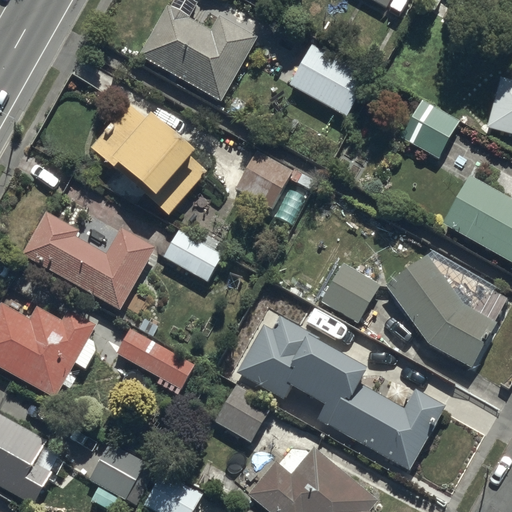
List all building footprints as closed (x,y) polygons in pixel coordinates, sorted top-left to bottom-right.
[(390,0),(365,0),(384,11),(390,0)] [(487,23),(466,11),(458,26),(479,38),(487,23)] [(173,15),(147,60),(219,101),(251,45),(217,26),(209,40),(186,27),(188,24),(173,15)] [(367,83),(314,53),(293,88),(347,118),(367,83)] [(511,90),(505,88),(492,134),(511,139),(511,90)] [(459,125),(421,103),(401,139),(438,160),(459,125)] [(146,125),(130,110),(93,152),(166,216),(203,175),(184,159),(189,154),(151,120),(146,125)] [(291,179),(253,157),(233,193),(270,214),(291,179)] [(511,208),(477,187),(451,231),(511,268),(511,208)] [(73,240),(53,228),(33,263),(118,312),(153,251),(123,234),(105,264),(70,244),(73,240)] [(222,259),(181,235),(166,260),(207,284),(222,259)] [(432,349),(473,373),(497,331),(466,313),(432,265),(392,293),(432,349)] [(383,291),(345,270),(325,305),(363,326),(383,291)] [(0,369),(56,402),(94,338),(72,325),(66,334),(44,321),(37,334),(10,318),(0,336),(0,369)] [(275,336),(268,332),(242,378),(288,404),(295,393),(326,410),(319,422),(411,474),(445,415),(420,401),(409,420),(358,391),(367,375),(281,326),(275,336)] [(191,368),(131,334),(116,359),(177,393),(191,368)] [(270,410),(237,392),(217,427),(249,446),(270,410)] [(51,452),(0,422),(0,489),(38,511),(53,484),(38,475),(51,452)] [(147,470),(114,451),(95,485),(127,503),(147,470)] [(258,495),(250,504),(260,511),(372,511),(376,508),(313,455),(290,483),(277,472),(258,495)] [(193,511),(200,501),(167,482),(150,511),(193,511)]
